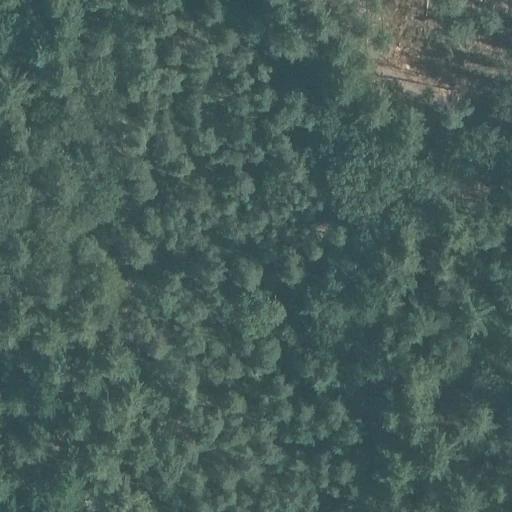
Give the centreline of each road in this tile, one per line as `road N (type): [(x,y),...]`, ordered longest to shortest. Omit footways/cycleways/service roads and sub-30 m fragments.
road 1 (track): [(384,511),(315,30)]
road 2 (track): [(304,0),(315,30),(411,94),(459,115),(511,115)]
